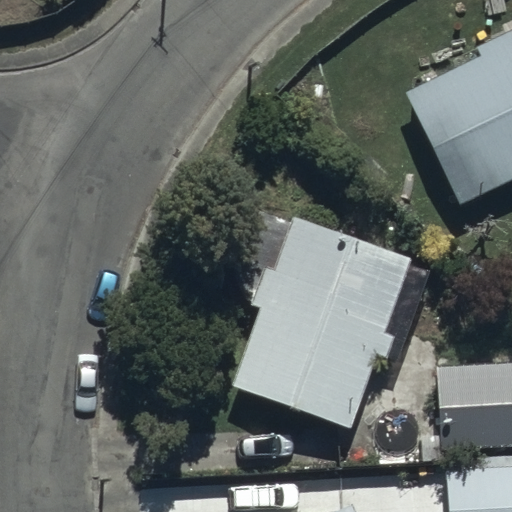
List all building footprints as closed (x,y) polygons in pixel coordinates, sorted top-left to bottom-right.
[(480,46),(405,83),(460,194),(511,168),(511,23),(510,20),(475,37),(480,46)] [(258,299),(230,376),(348,421),(375,347),(395,355),(432,257),(292,206),(249,297),(258,299)] [(511,357),(438,359),(440,442),(511,440),(511,357)] [(511,511),(511,461),(445,462),(444,511),(511,511)] [(360,511),(354,497),(320,511),(360,511)]
